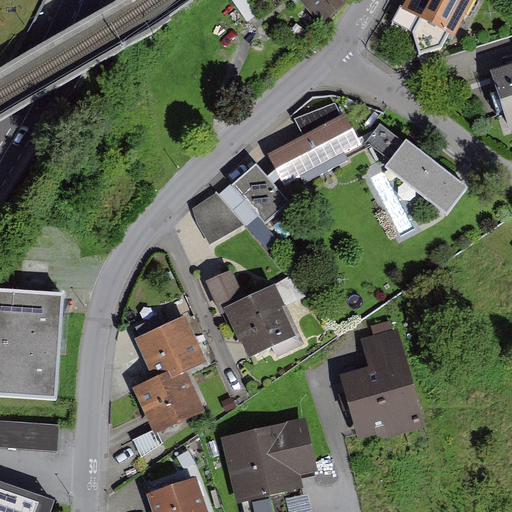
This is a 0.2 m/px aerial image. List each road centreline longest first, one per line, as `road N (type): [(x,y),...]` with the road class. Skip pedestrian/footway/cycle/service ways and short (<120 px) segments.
road 1 (residential): [(92,511),(99,359),(115,286),(165,214),(337,53)]
road 2 (primary): [(0,160),(88,0)]
road 3 (residential): [(388,89),(511,175)]
road 4 (residential): [(388,89),(511,49)]
